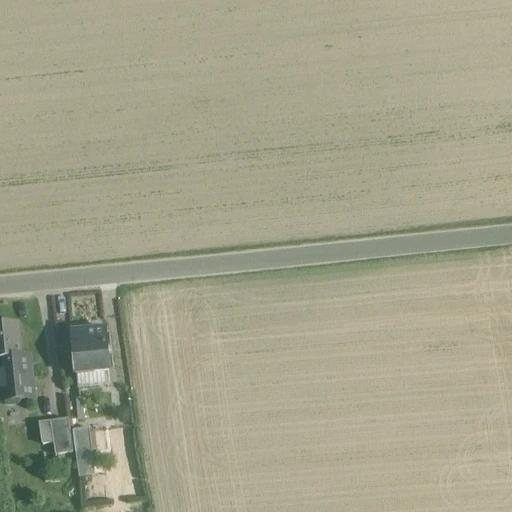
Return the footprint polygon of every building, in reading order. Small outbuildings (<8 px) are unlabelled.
[(19,324),(0,326),(0,361),(22,359),(19,324)] [(104,331),(74,334),(78,374),(108,371),(104,331)] [(22,359),(0,361),(0,402),(0,403),(1,403),(5,406),(17,405),(21,401),(34,399),(30,358),(22,359)] [(68,420),(50,423),(55,457),(73,454),(68,420)] [(101,428),(89,429),(92,451),(104,450),(101,428)] [(89,429),(73,431),(76,454),(89,452),(92,451),(89,429)] [(76,454),(74,454),(77,481),(92,479),(89,452),(76,454)]
